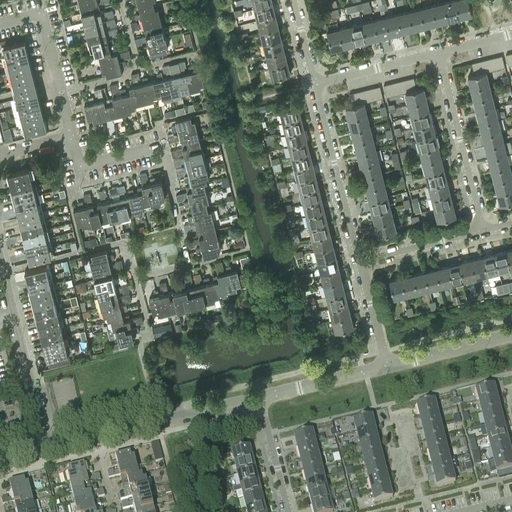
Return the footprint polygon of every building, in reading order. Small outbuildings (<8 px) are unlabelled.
[(91,0),(79,3),(81,13),(100,8),(98,4),(110,1),(109,0),(91,0)] [(132,0),(131,0),(132,5),(137,3),(139,8),(154,4),(153,0),(154,0),(132,0)] [(271,0),(251,0),(254,9),(272,4),(271,0)] [(384,13),(384,10),(380,0),(376,0),(378,4),(380,14),(384,13)] [(455,0),(451,0),(443,2),(448,20),(460,17),(455,0)] [(467,0),(455,0),(460,17),(472,14),(467,0)] [(443,2),(432,5),(436,23),(448,20),(443,2)] [(154,4),(139,8),(140,13),(134,15),(135,19),(141,18),(147,16),(148,21),(160,18),(158,8),(155,9),(154,4)] [(272,4),(254,9),(257,20),(275,16),(272,4)] [(432,5),(420,8),(425,26),(436,23),(432,5)] [(100,8),(81,13),(83,22),(96,19),(97,23),(103,22),(102,17),(107,16),(108,18),(114,16),(112,10),(101,12),(100,8)] [(420,8),(408,11),(413,29),(425,26),(420,8)] [(408,11),(397,14),(401,32),(413,29),(408,11)] [(397,14),(385,17),(390,35),(401,32),(397,14)] [(147,16),(141,18),(142,22),(136,24),(136,22),(130,23),(132,30),(143,27),(144,31),(163,27),(160,18),(148,21),(147,16)] [(275,16),(257,20),(260,32),(278,27),(275,16)] [(385,17),(373,20),(378,38),(390,35),(385,17)] [(96,19),(83,22),(85,31),(98,28),(99,33),(105,31),(104,26),(109,25),(110,27),(116,26),(114,19),(103,22),(97,23),(96,19)] [(373,20),(362,22),(366,41),(378,38),(373,20)] [(362,22),(350,25),(355,44),(366,41),(362,22)] [(350,25),(339,28),(343,47),(355,44),(350,25)] [(163,27),(144,31),(145,36),(134,39),(136,45),(141,44),(141,42),(146,40),(148,45),(148,46),(154,44),(153,39),(165,36),(163,27)] [(278,27),(260,32),(263,43),(281,39),(278,27)] [(98,28),(85,31),(88,41),(100,38),(101,42),(108,40),(106,35),(112,34),(112,36),(118,35),(117,28),(105,31),(99,33),(98,28)] [(331,50),(343,47),(339,28),(327,31),(331,50)] [(190,32),(184,34),(186,45),(193,44),(190,32)] [(24,36),(5,40),(6,44),(25,40),(24,36)] [(167,46),(165,36),(153,39),(154,44),(148,46),(148,45),(142,47),(143,51),(149,50),(150,55),(151,55),(158,53),(166,51),(164,47),(167,46)] [(100,38),(88,41),(90,50),(93,50),(94,54),(97,54),(97,53),(110,50),(110,49),(109,45),(114,44),(113,39),(108,40),(101,42),(100,38)] [(281,39),(263,43),(266,55),(284,50),(281,39)] [(3,45),(5,54),(27,49),(25,40),(6,44),(3,45)] [(116,48),(110,49),(110,50),(97,53),(97,54),(99,62),(112,59),(113,64),(119,62),(118,57),(123,56),(124,58),(130,57),(128,50),(117,53),(116,48)] [(27,49),(5,54),(7,63),(29,58),(27,49)] [(284,50),(266,55),(269,66),(287,62),(284,50)] [(502,55),(495,57),(498,68),(504,67),(502,55)] [(495,57),(490,58),(492,70),(498,68),(495,57)] [(29,58),(7,63),(10,72),(31,66),(29,58)] [(490,58),(484,60),(487,71),(492,70),(490,58)] [(112,59),(99,62),(102,72),(105,71),(106,76),(122,72),(120,67),(126,65),(125,61),(119,62),(113,64),(112,59)] [(484,60),(478,61),(481,73),(486,71),(487,71),(484,60)] [(184,61),(173,64),(181,93),(190,91),(187,78),(191,77),(190,71),(185,73),(184,67),(186,67),(184,61)] [(472,63),(474,74),(481,73),(478,61),(472,63)] [(287,62),(269,66),(272,79),(290,74),(287,62)] [(181,93),(173,64),(162,66),(163,72),(166,72),(167,77),(162,78),(164,84),(168,83),(171,96),(181,93)] [(188,66),(190,71),(191,77),(187,78),(190,91),(200,88),(199,85),(204,84),(200,69),(194,70),(193,65),(188,66)] [(31,66),(10,72),(12,81),(34,75),(31,66)] [(468,76),(471,88),(489,83),(486,71),(481,73),(474,74),(468,76)] [(129,87),(130,93),(131,92),(134,105),(143,103),(140,90),(145,89),(143,83),(139,84),(137,79),(139,79),(138,72),(131,74),(134,86),(129,87)] [(171,96),(168,83),(164,84),(162,78),(161,73),(156,74),(158,80),(153,81),(157,96),(158,99),(162,98),(171,96)] [(34,75),(12,81),(14,89),(36,84),(34,75)] [(142,77),(143,83),(145,89),(140,90),(143,103),(153,100),(152,97),(157,96),(153,81),(148,82),(146,76),(142,77)] [(414,77),(407,79),(410,90),(416,89),(414,77)] [(407,79),(401,80),(404,92),(405,92),(410,90),(407,79)] [(401,80),(395,82),(398,93),(404,92),(401,80)] [(395,82),(389,83),(392,95),(398,93),(395,82)] [(386,96),(392,95),(389,83),(383,85),(386,96)] [(489,83),(471,88),(474,100),(492,95),(489,83)] [(36,84),(14,89),(16,98),(38,93),(36,84)] [(112,97),(108,98),(112,116),(122,114),(119,102),(123,101),(121,95),(117,96),(115,90),(117,90),(116,84),(109,86),(112,97)] [(380,86),(373,87),(376,99),(383,97),(380,86)] [(373,87),(367,89),(370,100),(376,99),(373,87)] [(416,89),(410,90),(405,92),(408,104),(426,99),(423,87),(416,89)] [(98,100),(94,102),(95,108),(100,107),(103,119),(112,116),(108,98),(103,99),(100,88),(94,90),(95,95),(97,95),(98,100)] [(120,89),(121,95),(123,101),(119,102),(122,114),(131,112),(131,109),(135,108),(134,105),(131,92),(130,93),(126,94),(124,88),(120,89)] [(367,89),(361,90),(364,102),(370,100),(367,89)] [(361,90),(356,92),(358,103),(364,102),(361,90)] [(349,93),(352,105),(358,103),(356,92),(349,93)] [(38,93),(16,98),(18,107),(40,101),(38,93)] [(492,95),(474,100),(477,111),(495,107),(492,95)] [(93,121),(103,119),(100,107),(95,108),(94,102),(92,96),(88,97),(89,103),(84,104),(88,120),(92,118),(93,121)] [(426,99),(408,104),(411,115),(429,111),(426,99)] [(40,101),(18,107),(21,116),(42,110),(40,101)] [(346,107),(349,119),(367,114),(364,102),(358,103),(352,105),(346,107)] [(280,109),(283,122),(301,117),(298,105),(280,109)] [(495,107),(477,111),(480,123),(498,118),(495,107)] [(42,110),(21,116),(23,124),(45,119),(42,110)] [(429,111),(411,115),(414,127),(432,122),(429,111)] [(367,114),(349,119),(351,130),(370,126),(367,114)] [(172,131),(177,130),(184,128),(185,133),(197,130),(195,120),(192,120),(191,116),(175,120),(176,125),(171,126),(172,131)] [(301,117),(283,122),(285,133),(304,129),(301,117)] [(498,118),(480,123),(482,135),(501,130),(498,118)] [(45,119),(23,124),(25,134),(47,128),(45,119)] [(432,122),(414,127),(417,139),(435,134),(432,122)] [(370,126),(351,130),(354,142),(373,137),(370,126)] [(184,128),(177,130),(179,134),(173,136),(173,134),(167,135),(168,142),(180,139),(181,143),(199,139),(197,130),(185,133),(184,128)] [(304,129),(285,133),(288,145),(307,140),(304,129)] [(501,130),(482,135),(485,146),(504,142),(501,130)] [(435,134),(417,139),(420,150),(438,146),(435,134)] [(373,137),(354,142),(357,153),(375,149),(373,137)] [(199,139),(181,143),(182,148),(171,151),(172,157),(178,156),(178,154),(183,153),(184,157),(190,156),(189,151),(202,148),(199,139)] [(307,140),(288,145),(291,156),(310,152),(307,140)] [(504,142),(485,146),(488,158),(507,153),(504,142)] [(438,146),(420,150),(422,162),(441,157),(438,146)] [(190,156),(184,157),(173,160),(175,167),(180,165),(180,163),(185,162),(187,166),(187,167),(193,165),(192,160),(204,157),(202,148),(189,151),(190,156)] [(375,149),(357,153),(360,165),(378,161),(375,149)] [(310,152),(291,156),(294,168),(313,164),(310,152)] [(507,153),(488,158),(491,170),(509,165),(507,153)] [(187,167),(187,166),(175,169),(177,176),(183,175),(182,173),(188,171),(189,176),(195,174),(194,170),(206,167),(204,157),(192,160),(193,165),(187,167)] [(441,157),(422,162),(425,174),(444,169),(441,157)] [(378,161),(360,165),(363,177),(381,172),(378,161)] [(313,164),(294,168),(297,180),(315,175),(313,164)] [(511,175),(509,165),(491,170),(494,181),(511,176),(511,175)] [(7,173),(9,182),(31,177),(29,167),(7,173)] [(195,174),(189,176),(183,177),(184,182),(190,180),(191,185),(204,182),(204,183),(207,182),(206,178),(209,177),(206,167),(194,170),(195,174)] [(444,169),(425,174),(428,185),(447,181),(444,169)] [(381,172),(363,177),(366,188),(384,184),(381,172)] [(137,187),(139,193),(142,205),(151,203),(148,191),(153,189),(151,184),(146,185),(145,179),(147,179),(146,173),(139,175),(142,186),(137,187)] [(315,175),(297,180),(300,192),(318,187),(315,175)] [(511,176),(494,181),(497,193),(511,189),(511,176)] [(31,177),(9,182),(11,191),(33,185),(31,177)] [(150,178),(151,184),(153,189),(148,191),(151,203),(161,201),(160,198),(165,196),(162,184),(161,181),(156,182),(154,177),(150,178)] [(228,177),(221,178),(223,187),(230,186),(228,177)] [(447,181),(428,185),(431,197),(449,192),(447,181)] [(188,196),(189,201),(195,199),(194,194),(206,191),(204,183),(204,182),(191,185),(186,186),(187,191),(175,194),(177,201),(183,199),(182,197),(188,196)] [(117,186),(120,197),(122,204),(117,205),(120,217),(129,215),(126,202),(131,201),(129,195),(125,196),(123,191),(125,190),(124,184),(117,186)] [(384,184),(366,188),(369,200),(387,195),(384,184)] [(33,185),(11,191),(14,200),(36,194),(33,185)] [(122,204),(120,197),(117,186),(108,188),(108,189),(111,200),(112,206),(108,207),(111,219),(120,217),(117,205),(122,204)] [(318,187),(300,192),(303,203),(321,199),(318,187)] [(128,189),(129,195),(131,201),(126,202),(129,215),(139,212),(138,209),(143,208),(142,205),(139,193),(134,194),(132,188),(128,189)] [(112,206),(111,200),(106,202),(105,196),(107,195),(105,190),(105,189),(98,191),(101,202),(97,203),(101,222),(111,219),(108,207),(112,206)] [(511,189),(497,193),(500,205),(511,201),(511,189)] [(195,199),(189,201),(184,202),(185,207),(190,205),(191,210),(207,206),(206,202),(209,201),(206,191),(194,194),(195,199)] [(449,192),(431,197),(434,208),(452,204),(449,192)] [(87,206),(83,207),(84,213),(89,212),(92,224),(101,222),(97,203),(92,204),(89,193),(83,195),(84,200),(86,200),(87,206)] [(36,194),(14,200),(16,208),(38,203),(36,194)] [(387,195),(369,200),(372,212),(390,207),(387,195)] [(321,199),(303,203),(306,215),(324,210),(321,199)] [(82,226),(92,224),(89,212),(84,213),(83,207),(81,201),(77,202),(78,208),(73,209),(77,225),(81,223),(82,226)] [(38,203),(16,208),(18,217),(40,212),(38,203)] [(452,204),(434,208),(437,221),(455,216),(452,204)] [(207,206),(191,210),(193,215),(187,216),(188,221),(194,220),(194,219),(200,218),(201,222),(213,219),(211,210),(208,210),(207,206)] [(390,207),(372,212),(375,223),(393,219),(390,207)] [(324,210),(306,215),(309,226),(327,222),(324,210)] [(40,212),(18,217),(20,226),(42,220),(40,212)] [(194,219),(194,220),(195,224),(189,226),(189,224),(183,225),(185,232),(196,229),(197,234),(216,229),(213,219),(201,222),(200,218),(194,219)] [(393,219),(375,223),(378,235),(396,231),(393,219)] [(42,220),(20,226),(23,235),(44,229),(42,220)] [(327,222),(309,226),(312,238),(330,234),(327,222)] [(44,229),(23,235),(25,243),(47,238),(44,229)] [(216,229),(197,234),(198,238),(187,241),(189,247),(194,246),(194,244),(199,243),(201,247),(207,246),(206,241),(218,238),(216,229)] [(330,234),(312,238),(315,250),(333,245),(330,234)] [(87,245),(105,242),(104,236),(86,239),(87,245)] [(47,238),(25,243),(27,252),(49,246),(47,238)] [(207,246),(201,247),(195,249),(196,253),(202,252),(203,257),(219,253),(217,249),(220,248),(218,238),(206,241),(207,246)] [(77,247),(75,241),(67,243),(69,249),(77,247)] [(333,245),(315,250),(318,261),(336,257),(333,245)] [(49,246),(27,252),(29,261),(51,256),(49,246)] [(89,259),(91,269),(104,266),(102,261),(109,260),(114,259),(113,254),(107,255),(106,250),(91,254),(92,259),(89,259)] [(506,251),(494,254),(499,272),(510,269),(506,251)] [(494,254),(482,256),(487,275),(499,272),(494,254)] [(482,256),(471,259),(475,278),(487,275),(482,256)] [(246,257),(240,259),(242,268),(248,267),(246,257)] [(336,257),(318,261),(320,273),(339,268),(336,257)] [(471,259),(459,262),(464,280),(475,278),(471,259)] [(104,266),(91,269),(94,279),(112,274),(111,270),(122,267),(121,260),(114,261),(115,263),(110,265),(109,260),(102,261),(104,266)] [(212,276),(214,281),(217,294),(218,294),(227,291),(224,279),(228,277),(227,272),(222,273),(221,267),(223,267),(221,261),(215,263),(217,274),(212,276)] [(459,262),(447,265),(452,283),(464,280),(459,262)] [(24,270),(27,280),(49,274),(46,265),(24,270)] [(225,266),(227,272),(228,277),(224,279),(227,291),(237,289),(236,286),(241,285),(237,269),(231,271),(230,265),(225,266)] [(447,265),(436,268),(440,286),(452,283),(447,265)] [(339,268),(320,273),(323,285),(342,280),(339,268)] [(436,268),(424,271),(429,289),(440,286),(436,268)] [(429,289),(424,271),(413,274),(417,292),(429,289)] [(193,274),(196,286),(197,292),(192,293),(196,305),(205,303),(202,291),(206,289),(205,283),(200,284),(199,279),(201,279),(199,273),(193,274)] [(49,274),(27,280),(29,289),(51,283),(49,274)] [(112,274),(94,279),(96,288),(108,285),(109,289),(116,288),(114,283),(120,281),(120,284),(126,282),(125,276),(113,278),(112,274)] [(413,274),(401,277),(405,295),(417,292),(413,274)] [(183,277),(186,288),(188,294),(183,295),(186,308),(196,305),(192,293),(197,292),(196,286),(191,287),(190,281),(192,281),(190,275),(183,277)] [(177,290),(172,291),(177,310),(186,308),(183,295),(188,294),(186,288),(182,289),(180,284),(182,283),(181,277),(174,279),(177,290)] [(217,294),(214,281),(209,282),(208,277),(203,278),(205,283),(206,289),(202,291),(205,303),(214,301),(219,300),(218,294),(217,294)] [(401,277),(389,280),(394,298),(405,295),(401,277)] [(342,280),(323,285),(326,296),(345,292),(342,280)] [(163,294),(159,295),(160,301),(165,300),(168,312),(177,310),(172,291),(168,293),(165,281),(158,283),(160,289),(162,288),(163,294)] [(51,283),(29,289),(31,297),(53,292),(51,283)] [(127,285),(116,288),(109,289),(108,285),(96,288),(98,297),(111,294),(112,299),(118,297),(117,293),(122,291),(123,293),(129,292),(128,289),(128,288),(127,285)] [(158,315),(168,312),(165,300),(160,301),(159,295),(157,290),(153,291),(154,296),(149,297),(152,311),(153,313),(157,312),(158,315)] [(53,292),(31,297),(33,306),(55,301),(53,292)] [(345,292),(326,296),(329,308),(347,304),(345,292)] [(111,294),(98,297),(101,306),(113,303),(114,308),(120,306),(119,302),(124,300),(125,302),(131,301),(129,294),(118,297),(112,299),(111,294)] [(55,301),(33,306),(35,315),(57,309),(55,301)] [(113,303),(101,306),(103,316),(106,316),(107,320),(110,320),(110,319),(123,316),(122,315),(121,311),(127,310),(126,305),(120,306),(114,308),(113,303)] [(347,304),(329,308),(332,320),(350,315),(347,304)] [(57,309),(35,315),(38,324),(59,318),(57,309)] [(128,314),(122,315),(123,316),(110,319),(110,320),(112,328),(125,325),(126,330),(132,328),(131,324),(136,322),(137,324),(143,323),(141,316),(130,319),(128,314)] [(350,315),(332,320),(335,331),(353,327),(350,315)] [(59,318),(38,324),(40,332),(62,327),(59,318)] [(134,338),(133,333),(138,331),(137,327),(132,328),(126,330),(125,325),(112,328),(115,338),(118,338),(119,342),(129,340),(134,338)] [(163,325),(152,328),(154,337),(165,334),(163,325)] [(62,327),(40,332),(42,341),(64,336),(62,327)] [(64,336),(42,341),(44,350),(66,344),(64,336)] [(130,345),(129,340),(119,342),(117,342),(118,348),(130,345)] [(66,344),(44,350),(46,359),(47,359),(68,354),(66,344)] [(68,354),(47,359),(49,368),(70,363),(68,354)] [(476,390),(479,402),(497,398),(494,386),(476,390)] [(497,398),(479,402),(482,414),(500,409),(497,398)] [(416,405),(419,417),(438,412),(435,400),(416,405)] [(500,409),(482,414),(485,426),(503,421),(500,409)] [(438,412),(419,417),(422,429),(440,424),(438,412)] [(372,416),(354,421),(357,433),(375,428),(372,416)] [(503,421),(485,426),(488,437),(506,433),(503,421)] [(440,424),(422,429),(425,440),(443,436),(440,424)] [(375,428),(357,433),(360,444),(378,440),(375,428)] [(294,436),(297,448),(315,443),(312,431),(294,436)] [(506,433),(488,437),(490,449),(509,444),(506,433)] [(443,436),(425,440),(428,451),(446,447),(443,436)] [(378,440),(360,444),(362,456),(381,451),(378,440)] [(163,460),(159,442),(151,444),(155,462),(163,460)] [(315,443),(297,448),(300,458),(318,454),(315,443)] [(509,444),(490,449),(493,460),(511,456),(509,444)] [(231,451),(234,463),(253,459),(250,447),(231,451)] [(446,447),(428,451),(431,464),(449,459),(446,447)] [(381,451),(362,456),(365,468),(384,463),(381,451)] [(131,453),(115,456),(117,462),(111,463),(112,468),(118,466),(123,465),(125,469),(137,466),(135,456),(132,457),(131,453)] [(318,454),(300,458),(303,471),(321,466),(318,454)] [(511,457),(511,456),(493,460),(496,472),(511,468),(511,457)] [(253,459),(234,463),(237,475),(255,470),(253,459)] [(449,459),(431,464),(434,475),(452,471),(449,459)] [(81,475),(87,474),(92,473),(91,468),(89,469),(87,463),(81,465),(81,462),(68,465),(70,473),(63,475),(65,484),(70,483),(82,480),(81,475)] [(384,463),(365,468),(368,479),(386,474),(384,463)] [(118,466),(119,471),(113,473),(113,470),(107,472),(109,479),(120,476),(121,481),(127,479),(139,476),(139,475),(137,466),(125,469),(123,465),(118,466)] [(321,466),(303,471),(306,482),(324,478),(321,466)] [(255,470),(237,475),(240,487),(258,482),(255,470)] [(452,471),(434,475),(437,487),(455,483),(452,471)] [(89,483),(100,481),(99,474),(93,475),(93,478),(88,479),(87,474),(81,475),(82,480),(70,483),(72,492),(90,488),(89,483)] [(149,488),(146,478),(143,479),(142,474),(139,475),(139,476),(127,479),(128,484),(123,485),(124,490),(129,488),(135,486),(136,491),(149,488)] [(386,474),(368,479),(371,491),(389,486),(386,474)] [(324,478),(306,482),(309,494),(327,489),(324,478)] [(25,479),(9,483),(11,488),(5,490),(6,494),(12,493),(18,491),(19,496),(31,493),(29,483),(26,484),(25,479)] [(258,482),(240,487),(243,498),(261,493),(258,482)] [(92,497),(98,496),(98,498),(104,496),(103,490),(97,491),(96,486),(90,488),(72,492),(74,502),(87,499),(88,504),(94,502),(92,497)] [(136,491),(135,486),(129,488),(124,490),(124,492),(119,494),(120,500),(132,498),(132,497),(138,496),(139,501),(151,497),(149,488),(136,491)] [(389,486),(371,491),(374,503),(392,498),(389,486)] [(327,489),(309,494),(312,506),(330,501),(327,489)] [(12,493),(13,498),(8,499),(7,497),(1,498),(3,505),(14,502),(15,507),(34,502),(31,493),(19,496),(18,491),(12,493)] [(261,493),(243,498),(246,510),(264,505),(261,493)] [(132,497),(132,498),(133,502),(127,504),(127,502),(121,503),(123,510),(134,507),(140,505),(141,510),(153,507),(151,497),(139,501),(138,496),(132,497)] [(87,499),(74,502),(77,511),(80,511),(79,511),(93,511),(96,511),(95,506),(100,505),(99,500),(94,502),(88,504),(87,499)] [(332,511),(330,501),(312,506),(313,511),(332,511)] [(34,502),(15,507),(16,511),(12,511),(33,511),(36,511),(34,502)]
